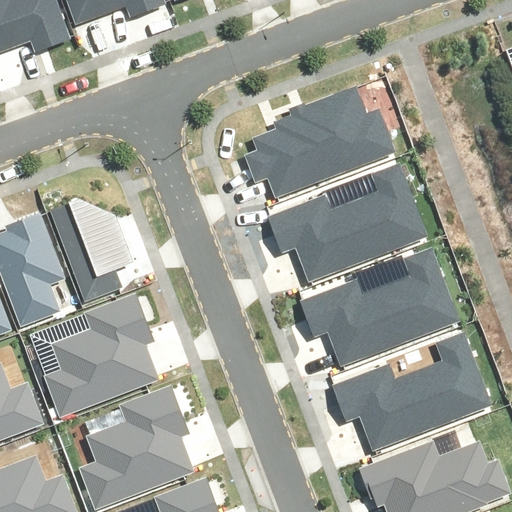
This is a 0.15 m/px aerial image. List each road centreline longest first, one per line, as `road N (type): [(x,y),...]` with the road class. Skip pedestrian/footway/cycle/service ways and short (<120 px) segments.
road 1 (residential): [(136,95),(293,511)]
road 2 (residential): [(393,0),(136,95)]
road 3 (residential): [(136,95),(0,143)]
